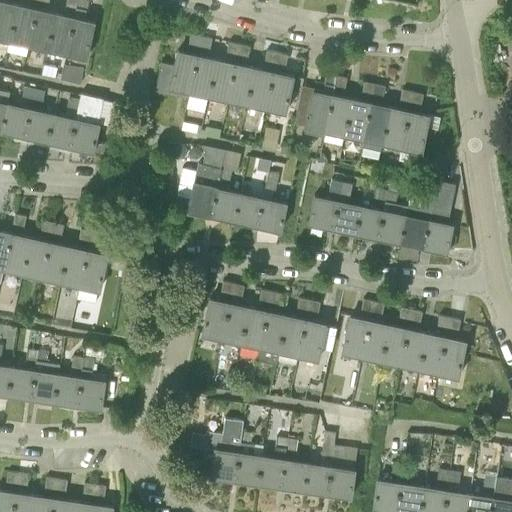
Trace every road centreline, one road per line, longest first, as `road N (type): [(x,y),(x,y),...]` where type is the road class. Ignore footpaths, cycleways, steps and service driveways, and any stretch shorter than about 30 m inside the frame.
road 1 (residential): [(160,257),(294,262),(404,281),(497,285)]
road 2 (residential): [(456,41),(293,23),(207,0)]
road 3 (unclassified): [(497,285),(456,41)]
road 4 (residential): [(143,438),(0,438)]
road 5 (residential): [(0,175),(132,183)]
